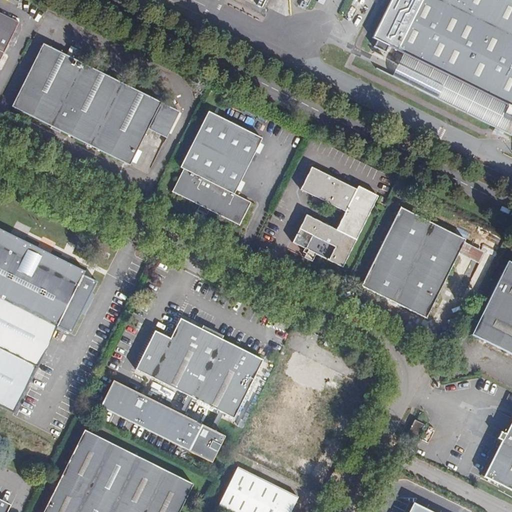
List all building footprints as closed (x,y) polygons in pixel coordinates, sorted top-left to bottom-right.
[(511,0),(390,0),(372,37),(376,39),(373,45),(386,52),(389,45),(419,60),(414,71),(422,74),(424,71),(446,82),(449,75),(508,105),(505,114),(511,118),(511,0)] [(0,57),(17,23),(0,14),(0,57)] [(147,129),(160,104),(42,45),(11,107),(128,166),(147,129)] [(511,134),(511,118),(505,114),(508,105),(449,75),(446,82),(424,71),(422,74),(414,71),(419,60),(389,45),(386,52),(378,68),(511,134)] [(178,113),(160,104),(147,129),(165,139),(178,113)] [(261,139),(206,112),(178,168),(183,170),(172,192),(240,226),(251,203),(233,194),(261,139)] [(353,191),(308,169),(298,189),(342,211),(333,230),(302,215),(288,243),(300,249),(298,252),(303,255),(301,258),(310,262),(314,255),(338,267),(373,197),(354,187),(353,191)] [(459,254),(464,243),(465,240),(457,236),(400,208),(362,286),(426,319),(459,254)] [(86,271),(0,228),(0,405),(14,413),(58,327),(72,334),(92,293),(98,282),(84,275),(86,271)] [(484,253),(464,243),(459,254),(479,264),(484,253)] [(511,264),(507,262),(471,335),(511,354),(511,264)] [(258,359),(178,319),(168,339),(153,332),(133,370),(232,419),(262,361),(258,359)] [(413,331),(409,338),(419,343),(422,336),(413,331)] [(248,449),(285,464),(290,451),(317,462),(351,378),(287,352),(248,449)] [(210,464),(223,437),(111,381),(98,408),(202,460),(210,464)] [(425,425),(415,420),(408,435),(417,440),(425,425)] [(178,511),(192,485),(83,432),(43,511),(178,511)] [(511,435),(511,437),(506,434),(501,432),(498,439),(499,440),(505,443),(502,450),(487,479),(511,491),(511,435)] [(499,448),(502,450),(505,443),(499,440),(496,447),(499,448)] [(484,478),(487,479),(502,450),(499,448),(484,478)] [(238,468),(219,507),(229,511),(291,511),(299,498),(238,468)] [(0,511),(7,511),(11,505),(0,499),(0,511)]
